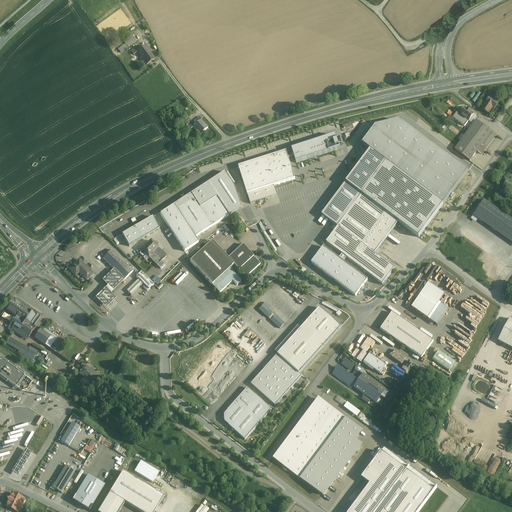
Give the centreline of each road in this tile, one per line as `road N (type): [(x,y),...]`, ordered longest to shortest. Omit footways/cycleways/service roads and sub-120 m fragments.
road 1 (primary): [(33,257),(115,195),(191,158),(295,120),(445,83)]
road 2 (residential): [(165,348),(172,399),(320,511)]
road 3 (residential): [(165,348),(106,327),(33,257)]
road 4 (residential): [(165,348),(207,332),(276,268)]
